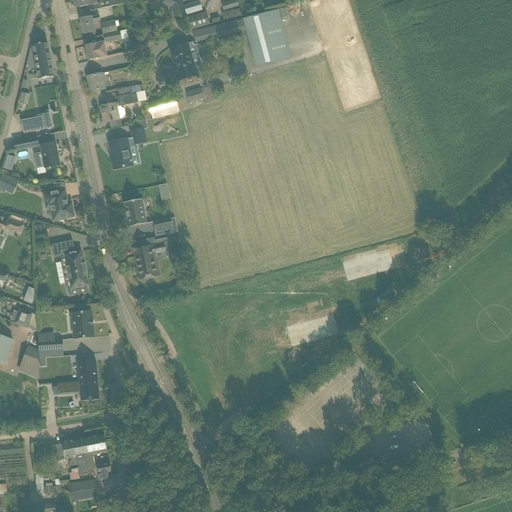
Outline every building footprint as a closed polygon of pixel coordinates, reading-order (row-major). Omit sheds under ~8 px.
[(236,0),(235,0),(221,5),(223,11),(239,7),(236,0)] [(199,1),(184,6),(187,15),(202,10),(199,1)] [(228,15),(222,16),(224,21),(241,16),(239,9),(234,11),(233,11),(227,12),(228,15)] [(278,11),(194,31),(196,40),(196,42),(247,30),(256,67),(291,57),(278,11)] [(206,13),(188,18),(192,30),(210,25),(206,13)] [(83,34),(93,32),(95,32),(93,23),(100,21),(99,16),(92,17),(80,19),(83,34)] [(103,34),(117,31),(115,21),(101,24),(103,34)] [(105,43),(122,40),(120,32),(104,35),(105,43)] [(47,43),(32,46),(38,79),(53,77),(47,43)] [(100,58),(106,56),(104,48),(103,43),(97,44),(85,46),(88,61),(100,58)] [(187,44),(180,46),(170,49),(175,64),(176,64),(177,68),(174,69),(177,81),(196,76),(187,44)] [(106,89),(102,74),(87,77),(90,93),(106,89)] [(117,90),(119,97),(143,92),(142,85),(117,90)] [(186,94),(190,104),(204,99),(201,89),(186,94)] [(119,119),(123,118),(123,117),(125,115),(124,109),(121,108),(121,107),(138,103),(138,102),(146,100),(145,91),(143,92),(119,97),(117,97),(118,104),(101,107),(104,122),(119,119)] [(20,93),(19,103),(28,104),(29,94),(20,93)] [(174,97),(147,103),(151,119),(178,113),(174,97)] [(37,118),(21,121),(24,134),(45,129),(43,117),(37,118)] [(143,129),(131,131),(134,145),(146,143),(143,129)] [(14,143),(16,151),(32,148),(30,139),(14,143)] [(114,170),(123,168),(129,167),(127,159),(130,158),(127,139),(109,143),(113,161),(112,161),(114,170)] [(42,153),(34,155),(37,169),(45,167),(45,168),(59,165),(55,143),(40,146),(42,153)] [(7,155),(5,162),(14,164),(16,158),(7,155)] [(0,179),(0,189),(12,195),(18,183),(2,175),(0,179)] [(167,185),(159,186),(161,194),(168,192),(167,185)] [(49,202),(53,218),(53,221),(63,219),(74,217),(71,203),(66,204),(65,198),(66,198),(64,190),(44,194),(45,202),(49,202)] [(142,200),(124,203),(124,204),(129,227),(128,227),(128,228),(147,224),(146,224),(145,215),(143,209),(145,209),(143,201),(142,202),(142,200)] [(163,220),(153,222),(155,231),(172,227),(171,218),(163,220)] [(23,226),(7,219),(4,228),(20,234),(23,226)] [(167,235),(155,238),(157,244),(169,241),(167,235)] [(83,273),(85,273),(86,273),(85,264),(81,265),(80,259),(82,258),(81,252),(75,253),(72,241),(52,245),(55,258),(61,256),(62,262),(65,261),(69,283),(66,283),(69,297),(78,295),(88,293),(87,286),(86,279),(84,280),(83,273)] [(153,255),(157,254),(165,252),(163,244),(155,246),(134,250),(140,280),(157,276),(153,255)] [(8,275),(0,272),(0,280),(5,283),(8,275)] [(26,294),(24,301),(32,304),(34,297),(26,294)] [(26,328),(31,314),(20,309),(15,323),(26,328)] [(72,313),(74,339),(94,338),(93,326),(92,320),(91,312),(72,313)] [(0,362),(4,364),(13,341),(0,336),(0,362)] [(62,340),(55,340),(38,341),(39,352),(63,350),(62,340)] [(73,381),(58,382),(58,392),(76,390),(76,393),(80,393),(81,401),(99,400),(96,361),(78,362),(79,380),(73,381)] [(88,455),(85,455),(88,469),(95,467),(92,454),(107,452),(104,435),(85,438),(88,455)] [(85,439),(74,441),(77,457),(77,465),(78,472),(79,476),(89,474),(88,469),(85,455),(88,455),(85,439)] [(62,444),(54,446),(56,456),(57,461),(71,458),(72,462),(69,462),(70,467),(72,473),(70,473),(71,480),(80,479),(79,476),(78,472),(77,465),(77,457),(74,441),(62,443),(62,444)] [(109,462),(97,464),(99,481),(110,479),(110,477),(112,476),(109,462)] [(72,502),(79,501),(97,498),(94,480),(93,481),(70,484),(72,502)] [(46,488),(44,488),(44,494),(62,493),(61,486),(53,487),(52,484),(46,484),(46,488)]
